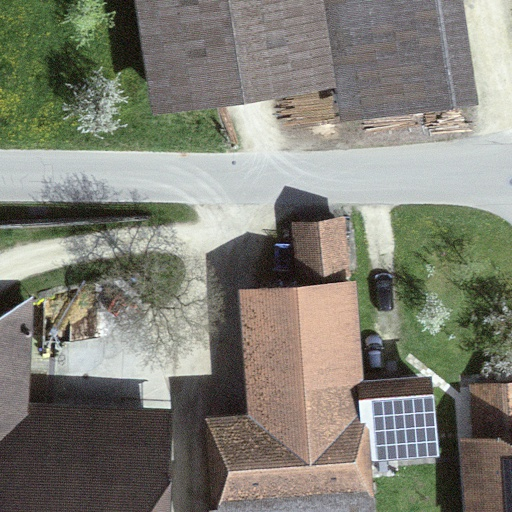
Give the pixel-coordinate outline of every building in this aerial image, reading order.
[(135,0),(152,96),(314,70),(315,0),(135,0)] [(450,95),(437,0),(343,0),(357,107),(450,95)] [(299,292),(353,286),(348,233),(293,239),(299,292)] [(353,286),(299,292),(234,299),(248,424),(198,429),(206,511),(377,511),(374,478),(365,397),(353,286)] [(0,511),(165,511),(169,429),(33,423),(37,338),(0,336),(0,511)] [(365,397),(374,478),(439,471),(430,390),(365,397)] [(511,511),(511,400),(463,404),(470,511),(511,511)]
